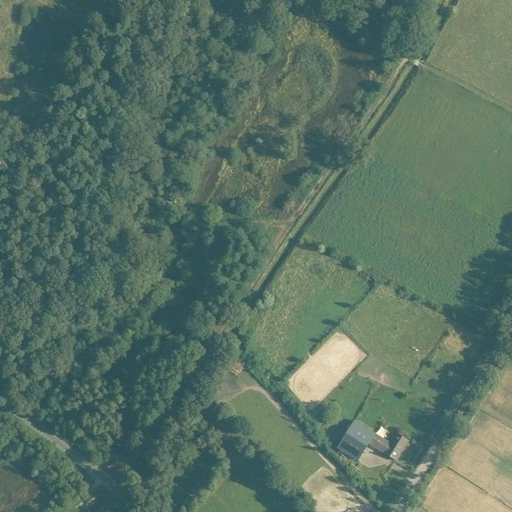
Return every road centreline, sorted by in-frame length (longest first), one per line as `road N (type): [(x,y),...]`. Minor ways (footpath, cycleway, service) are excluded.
road 1 (unclassified): [(397,511),(511,332)]
road 2 (tertiary): [(135,511),(0,398)]
road 3 (track): [(0,335),(125,285),(137,270)]
